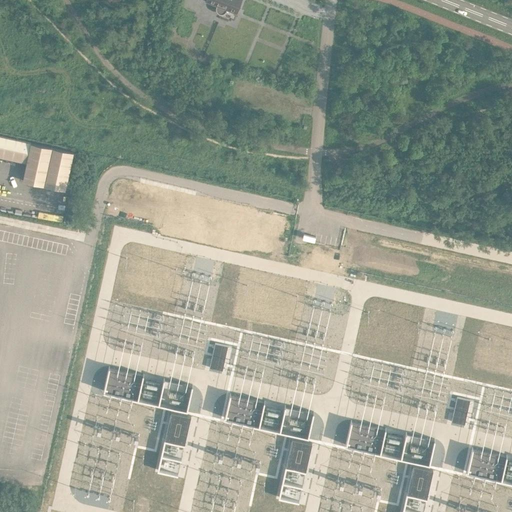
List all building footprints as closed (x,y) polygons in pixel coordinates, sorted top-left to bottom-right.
[(224,12),(225,11),(226,11),(226,10),(227,8),(236,12),(240,0),(207,0),(217,4),(215,7),(215,8),(215,9),(216,10),(216,11),(217,12),(218,13),(219,13),(220,14),(221,14),(222,14),(223,13),(224,13),(224,12)] [(301,124),(303,116),(291,114),(289,122),(301,124)] [(65,189),(73,152),(0,135),(0,156),(26,162),(23,180),(65,189)] [(344,256),(343,260),(358,264),(359,260),(344,256)] [(395,272),(406,268),(403,263),(393,268),(395,272)] [(214,343),(212,351),(225,354),(227,345),(215,343),(214,343)] [(42,347),(40,368),(67,371),(69,350),(42,347)] [(211,359),(224,362),(225,354),(212,351),(211,359)] [(211,359),(209,367),(222,370),(224,362),(211,359)] [(108,366),(103,390),(137,398),(143,373),(108,366)] [(63,377),(51,447),(64,449),(76,379),(63,377)] [(229,393),(224,418),(258,425),(264,401),(229,393)] [(456,397),(454,405),(467,408),(469,399),(457,397),(456,397)] [(454,405),(453,413),(466,416),(467,408),(454,405)] [(170,411),(164,439),(184,444),(190,415),(170,411)] [(453,413),(451,421),(464,424),(466,416),(453,413)] [(350,420),(345,444),(379,452),(385,427),(350,420)] [(291,438),(285,466),(305,471),(311,442),(291,438)] [(471,447),(466,471),(500,479),(506,454),(471,447)] [(42,451),(39,463),(54,466),(56,455),(42,451)] [(412,465),(406,493),(426,498),(432,469),(412,465)]
